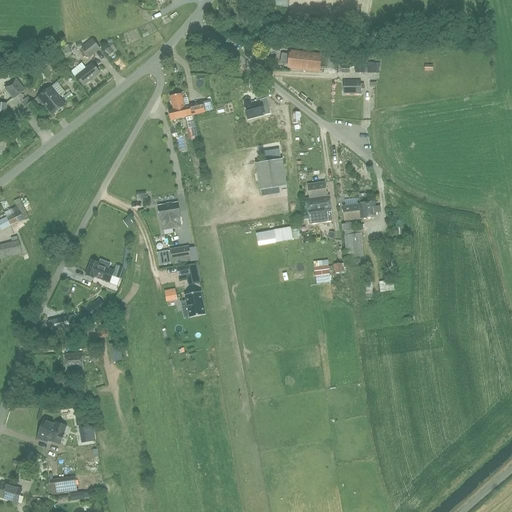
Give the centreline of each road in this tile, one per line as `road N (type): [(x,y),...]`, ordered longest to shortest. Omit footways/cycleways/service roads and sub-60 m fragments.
road 1 (unclassified): [(0,417),(50,283),(157,90),(152,60)]
road 2 (unclassified): [(370,160),(189,20)]
road 3 (tertiary): [(0,183),(152,60)]
